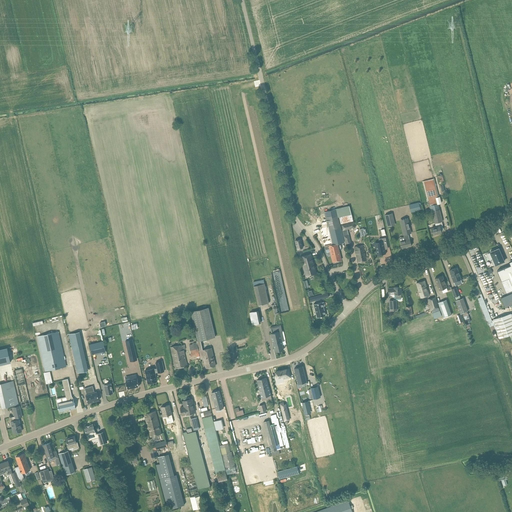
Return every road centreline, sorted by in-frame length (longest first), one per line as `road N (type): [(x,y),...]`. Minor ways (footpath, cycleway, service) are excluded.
road 1 (secondary): [(0,449),(119,402),(284,360),(348,309)]
road 2 (unclassified): [(348,309),(293,214),(241,0)]
road 3 (secondary): [(348,309),(390,273),(511,216)]
